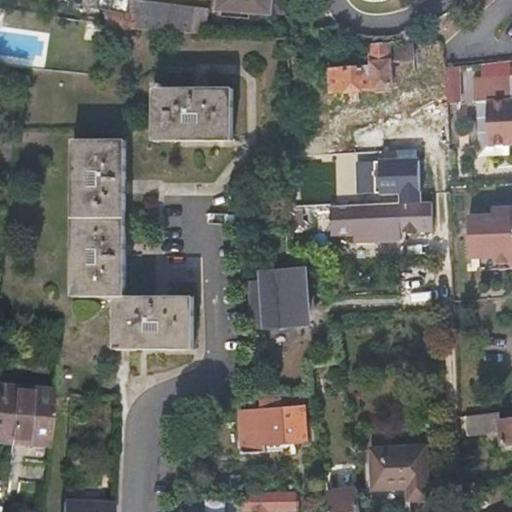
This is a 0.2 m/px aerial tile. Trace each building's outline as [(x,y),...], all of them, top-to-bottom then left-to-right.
[(112,9),(112,0),(86,0),(86,6),(112,9)] [(222,0),(223,9),(273,11),(272,0),(222,0)] [(126,28),(167,31),(207,35),(208,10),(130,4),(126,28)] [(289,40),(289,31),(288,23),(265,23),(264,38),(289,40)] [(375,94),(383,94),(390,94),(390,87),(392,86),(391,65),(410,65),(409,40),(405,40),(370,42),(371,66),(353,67),(352,62),(342,63),(343,68),(329,69),(331,92),(375,89),(375,94)] [(473,101),(484,100),(511,98),(511,74),(511,62),(481,64),(481,78),(473,78),(473,101)] [(460,102),(461,66),(446,67),(447,103),(460,102)] [(233,88),(197,89),(162,90),(162,81),(154,82),(156,140),(234,140),(233,88)] [(511,98),(484,100),(487,149),(509,148),(509,143),(511,143),(511,98)] [(119,353),(159,353),(199,352),(197,296),(130,296),(126,141),(75,142),(77,297),(116,296),(119,353)] [(402,189),(403,204),(422,203),(420,163),(416,164),(415,159),(402,160),(402,164),(381,165),(382,191),(402,189)] [(283,182),(269,184),(271,197),(286,195),(283,182)] [(403,204),(352,206),(332,206),(332,229),(355,228),(356,236),(383,234),(383,229),(399,229),(423,227),(422,203),(403,204)] [(511,208),(492,210),(492,217),(468,219),(471,259),(480,258),(495,257),(495,264),(511,262),(511,208)] [(511,262),(495,264),(495,257),(480,258),(481,272),(511,269),(511,262)] [(264,282),(250,283),(252,313),(267,312),(268,329),(298,327),(299,322),(300,321),(302,318),(304,316),(308,313),(313,311),(310,284),(302,285),(301,269),(263,272),(264,282)] [(267,312),(252,313),(254,330),(268,329),(267,312)] [(338,372),(327,372),(328,387),(340,386),(338,372)] [(35,376),(34,386),(57,389),(58,378),(35,376)] [(2,384),(0,406),(0,439),(15,440),(12,459),(50,462),(57,389),(34,386),(2,384)] [(310,441),(308,420),(307,398),(263,401),(263,413),(242,414),(244,454),(267,452),(267,443),(310,441)] [(504,427),(503,421),(501,412),(468,417),(470,432),(504,427)] [(511,419),(503,421),(504,427),(507,444),(511,443),(511,419)] [(377,491),(393,490),(410,489),(411,501),(430,500),(427,449),(374,451),(377,491)] [(361,511),(362,511),(359,488),(329,492),(331,511),(361,511)] [(252,509),(251,511),(257,511),(258,509),(265,508),(293,508),(293,493),(243,495),(244,509),(252,509)] [(66,502),(65,511),(115,511),(116,505),(66,502)]
